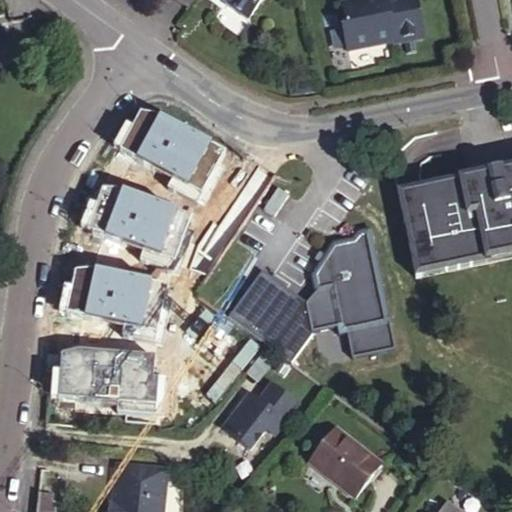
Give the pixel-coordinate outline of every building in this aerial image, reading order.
[(211,0),(241,19),(254,0),(211,0)] [(418,36),(411,0),(353,0),(338,3),(342,20),(339,24),(344,48),(397,37),(397,40),(418,36)] [(511,177),(511,168),(502,171),(504,179),(511,177)] [(511,177),(504,179),(502,171),(486,175),(488,182),(490,187),(479,190),(478,184),(397,202),(412,275),(511,253),(511,177)] [(488,182),(486,175),(476,177),(478,184),(488,182)] [(395,194),(397,202),(478,184),(476,177),(395,194)] [(490,187),(488,182),(478,184),(479,190),(490,187)] [(288,197),(277,190),(263,211),(274,219),(288,197)] [(163,259),(152,221),(126,229),(120,209),(68,224),(92,307),(112,302),(104,276),(163,259)] [(351,238),(331,243),(309,275),(314,296),(329,294),(338,337),(389,326),(369,229),(355,232),(351,238)] [(414,282),(511,260),(511,253),(412,275),(414,282)] [(255,343),(225,322),(210,343),(238,365),(255,343)] [(237,408),(212,438),(238,461),(255,442),(263,449),(284,425),(257,400),(244,415),(237,408)] [(333,430),(306,464),(352,502),(380,466),(333,430)] [(117,511),(165,511),(171,471),(117,464),(112,504),(119,506),(117,511)] [(36,507),(35,511),(49,511),(51,506),(45,504),(46,498),(38,496),(36,507)]
